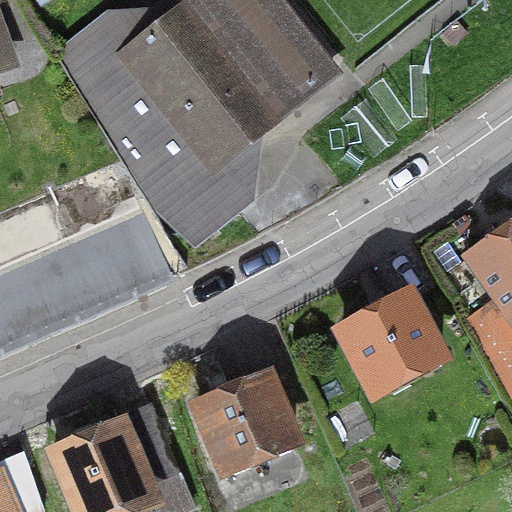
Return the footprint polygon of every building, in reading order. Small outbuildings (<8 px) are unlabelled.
[(163,207),(194,247),(239,210),(208,172),(329,74),(271,0),(200,0),(149,39),(138,24),(72,65),(106,122),(102,124),(141,188),(145,186),(159,209),(163,207)] [(0,69),(10,66),(0,37),(0,69)] [(141,214),(0,276),(0,348),(168,275),(141,214)] [(511,229),(470,258),(511,318),(511,229)] [(408,297),(340,334),(373,395),(441,359),(408,297)] [(216,401),(196,409),(222,472),(295,442),(267,380),(231,395),(226,384),(212,390),(216,401)] [(121,425),(147,486),(177,473),(152,412),(122,425),(121,425)] [(147,486),(121,425),(53,454),(77,511),(126,511),(153,501),(147,486)] [(42,511),(25,458),(0,468),(0,511),(42,511)]
